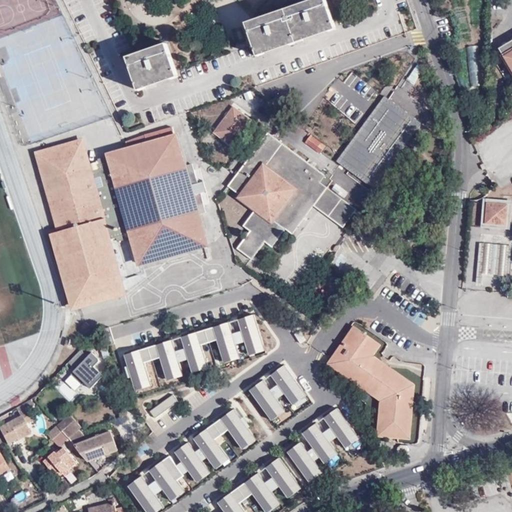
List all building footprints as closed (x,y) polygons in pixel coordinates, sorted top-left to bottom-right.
[(336,26),(326,0),(311,0),(246,23),(257,53),(336,26)] [(511,41),(500,48),(511,68),(511,41)] [(178,74),(167,43),(127,57),(138,88),(178,74)] [(424,68),(417,64),(408,79),(414,83),(424,68)] [(426,87),(407,92),(419,132),(437,127),(426,87)] [(230,143),(249,117),(233,106),(214,132),(230,143)] [(362,181),(403,127),(384,113),(342,167),(362,181)] [(39,154),(60,228),(64,227),(64,230),(54,232),(74,306),(124,292),(109,239),(116,237),(118,240),(125,238),(125,235),(132,233),(140,262),(206,243),(195,207),(199,206),(198,199),(202,198),(201,192),(206,191),(203,181),(198,182),(196,177),(191,178),(190,171),(185,172),(172,126),(145,133),(147,144),(98,158),(99,163),(89,166),(82,142),(39,154)] [(315,205),(327,187),(333,180),(330,177),(332,174),(328,171),(326,174),(268,133),(229,187),(257,207),(244,226),(251,231),(237,249),(252,259),(265,242),(273,247),(285,229),(293,234),(315,205)] [(310,135),(305,142),(320,153),(325,145),(310,135)] [(394,142),(348,202),(357,209),(403,149),(394,142)] [(347,191),(335,183),(331,189),(343,196),(347,191)] [(357,209),(348,202),(327,187),(315,205),(344,227),(352,215),(356,209),(357,209)] [(504,200),(489,199),(489,203),(484,203),(482,223),(487,223),(486,227),(501,229),(504,200)] [(511,209),(511,200),(504,200),(501,229),(510,229),(511,209)] [(363,214),(356,209),(352,215),(358,221),(363,214)] [(479,243),(476,282),(481,283),(481,273),(509,276),(511,245),(504,245),(504,240),(498,240),(498,244),(488,243),(488,239),(482,238),(481,243),(479,243)] [(244,342),(248,356),(266,351),(254,314),(237,319),(241,331),(244,342)] [(188,359),(193,373),(209,368),(202,345),(217,340),(225,363),(240,358),(236,344),(233,333),(229,322),(182,337),(185,348),(188,359)] [(330,363),(356,381),(359,376),(384,393),(382,399),(380,435),(412,437),(415,384),(391,383),(391,379),(387,376),(388,371),(381,366),(378,366),(370,360),(373,355),(381,344),(356,326),(330,363)] [(295,334),(301,343),(306,340),(300,331),(295,334)] [(125,355),(136,390),(152,386),(145,363),(161,358),(168,380),(184,376),(179,362),(176,351),(172,340),(125,355)] [(89,357),(81,350),(69,362),(76,369),(74,372),(85,382),(89,378),(95,385),(104,375),(93,365),(99,358),(93,352),(89,357)] [(415,384),(373,355),(370,360),(378,366),(381,366),(388,371),(387,376),(391,379),(391,383),(415,384)] [(271,375),(293,405),(307,395),(285,365),(271,375)] [(85,382),(74,372),(71,375),(82,385),(85,382)] [(359,376),(356,381),(382,399),(384,393),(359,376)] [(95,385),(89,378),(85,382),(92,389),(95,385)] [(251,390),(272,420),(286,411),(264,381),(251,390)] [(77,400),(87,389),(81,384),(75,391),(64,382),(60,386),(77,400)] [(324,418),(346,448),(360,438),(338,408),(324,418)] [(243,449),(257,440),(235,409),(194,439),(216,469),(230,459),(216,440),(229,430),(243,449)] [(0,431),(6,443),(17,438),(17,439),(31,432),(21,414),(0,425),(0,431)] [(69,414),(57,425),(62,430),(68,437),(69,438),(79,430),(81,427),(69,414)] [(303,433),(325,464),(339,454),(317,423),(303,433)] [(62,430),(57,425),(47,434),(52,439),(62,430)] [(62,430),(52,439),(59,445),(65,440),(68,437),(62,430)] [(88,440),(79,430),(69,438),(73,442),(75,444),(88,440)] [(111,431),(88,440),(75,444),(89,461),(118,450),(111,431)] [(68,437),(65,440),(71,447),(75,444),(73,442),(69,438),(68,437)] [(176,452),(197,482),(211,473),(189,442),(176,452)] [(288,452),(310,482),(324,472),(302,442),(288,452)] [(44,460),(50,468),(56,464),(63,472),(70,466),(76,460),(64,446),(58,452),(56,450),(44,460)] [(0,471),(9,467),(0,452),(0,471)] [(150,471),(172,501),(186,491),(178,481),(185,476),(170,456),(150,471)] [(267,468),(289,498),(302,488),(280,458),(267,468)] [(56,464),(50,468),(57,476),(63,472),(56,464)] [(70,466),(63,472),(65,475),(72,469),(70,466)] [(259,473),(218,502),(225,511),(245,511),(240,503),(253,494),(266,511),(268,511),(281,504),(259,473)] [(129,486),(147,511),(156,511),(164,506),(142,476),(129,486)] [(126,511),(126,510),(125,510),(124,506),(116,507),(115,502),(89,508),(89,511),(126,511)]
